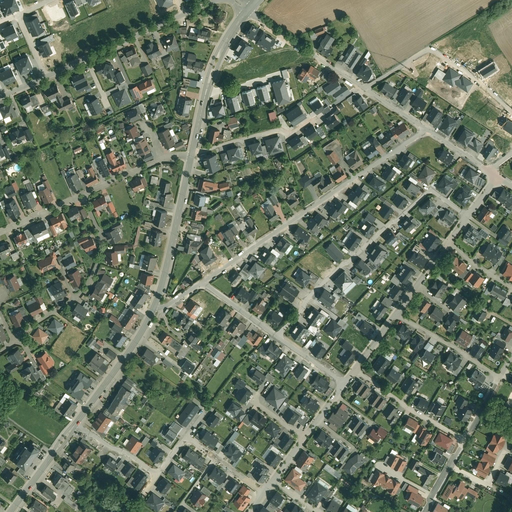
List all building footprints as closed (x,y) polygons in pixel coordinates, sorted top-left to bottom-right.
[(13,0),(8,0),(7,1),(12,11),(15,10),(18,9),(13,0)] [(79,12),(73,0),(64,4),(71,19),(76,17),(74,14),(79,12)] [(157,0),(161,8),(173,3),(171,0),(157,0)] [(7,1),(2,3),(7,13),(9,12),(10,13),(12,11),(7,1)] [(27,21),(30,28),(42,23),(39,16),(27,21)] [(30,28),(33,35),(45,30),(42,23),(30,28)] [(8,26),(7,26),(12,37),(17,35),(13,24),(9,26),(8,26)] [(252,39),(259,28),(253,24),(245,35),(252,39)] [(12,37),(7,26),(6,27),(2,29),(6,40),(12,37)] [(211,31),(199,28),(198,33),(198,36),(209,39),(211,31)] [(256,42),(269,51),(276,40),(264,32),(256,42)] [(324,39),(322,37),(320,41),(322,43),(317,49),(328,55),(333,48),(329,46),(332,41),(330,40),(332,37),(327,33),(324,39)] [(41,39),(43,44),(48,42),(51,40),(49,35),(41,39)] [(174,36),(163,41),(167,50),(178,45),(174,36)] [(244,59),(252,46),(241,39),(233,51),(244,59)] [(43,57),(53,52),(48,42),(43,44),(38,46),(43,57)] [(152,42),(148,44),(149,47),(146,48),(150,57),(156,55),(156,56),(162,53),(157,43),(153,45),(152,42)] [(135,47),(126,51),(129,59),(130,59),(131,61),(133,59),(135,64),(140,61),(137,55),(138,55),(135,47)] [(350,47),(342,59),(347,63),(348,61),(350,62),(348,65),(353,68),(361,55),(357,51),(355,53),(354,52),(355,50),(350,47)] [(196,55),(189,53),(187,61),(188,61),(187,67),(189,67),(190,66),(193,66),(193,68),(196,69),(195,72),(198,72),(199,70),(202,70),(204,62),(195,60),(196,55)] [(28,56),(25,57),(21,58),(27,70),(33,67),(28,56)] [(21,58),(18,60),(19,60),(15,62),(20,73),(27,70),(21,58)] [(481,68),(486,77),(499,69),(493,60),(481,68)] [(112,64),(104,61),(96,65),(100,73),(103,71),(107,73),(109,77),(114,75),(116,73),(112,64)] [(149,64),(142,67),(145,75),(152,71),(149,64)] [(369,67),(364,64),(357,74),(364,79),(367,79),(371,73),(371,70),(369,68),(369,67)] [(308,70),(303,67),(298,76),(305,81),(310,74),(315,78),(317,74),(319,75),(321,72),(311,65),(308,70)] [(461,73),(449,66),(445,72),(442,78),(453,84),(455,82),(456,83),(460,77),(459,77),(461,73)] [(15,78),(11,68),(5,70),(10,81),(11,80),(15,78)] [(442,78),(445,72),(438,68),(434,74),(441,78),(442,78)] [(8,82),(10,81),(5,70),(0,72),(0,74),(4,83),(8,81),(8,82)] [(320,77),(326,81),(331,74),(324,70),(320,77)] [(83,71),(72,76),(76,84),(87,79),(83,71)] [(121,71),(116,73),(114,75),(117,82),(125,79),(121,71)] [(460,77),(456,83),(468,91),(474,81),(462,74),(460,77)] [(192,79),(183,77),(184,84),(190,85),(192,79)] [(87,79),(76,84),(80,92),(90,87),(87,79)] [(288,82),(286,83),(284,79),(273,82),(279,103),(291,100),(290,96),(292,95),(288,82)] [(147,81),(143,82),(144,83),(140,85),(143,92),(154,87),(151,80),(147,81)] [(337,80),(325,88),(329,94),(331,92),(332,94),(336,91),(340,88),(339,87),(341,86),(337,80)] [(118,85),(120,91),(125,89),(129,87),(126,82),(118,85)] [(388,84),(386,83),(381,90),(390,96),(395,89),(393,87),(388,84)] [(57,84),(46,89),(50,98),(57,95),(60,102),(64,100),(60,93),(61,93),(57,84)] [(257,87),(260,100),(270,97),(266,85),(257,87)] [(344,85),(340,88),(336,91),(337,93),(335,94),(339,100),(350,92),(346,86),(345,87),(344,85)] [(137,86),(130,89),(133,97),(136,96),(137,98),(142,96),(137,86)] [(408,90),(404,88),(397,98),(405,103),(412,93),(409,91),(408,90)] [(120,91),(113,94),(118,104),(122,101),(124,104),(130,101),(125,89),(120,91)] [(242,92),(246,105),(255,102),(252,89),(242,92)] [(29,95),(20,99),(24,107),(31,104),(32,106),(40,103),(36,94),(30,96),(29,95)] [(231,111),(240,108),(237,95),(231,97),(231,95),(227,96),(231,111)] [(361,96),(354,101),(360,110),(363,108),(367,105),(361,96)] [(419,108),(421,110),(426,102),(417,96),(412,104),(415,106),(415,108),(417,109),(418,108),(419,108)] [(185,98),(181,97),(177,112),(181,113),(183,113),(188,114),(190,105),(191,105),(192,99),(185,98)] [(60,102),(59,103),(61,109),(73,104),(70,98),(60,102)] [(95,99),(87,102),(90,108),(100,103),(98,99),(95,100),(95,99)] [(319,100),(311,105),(317,113),(321,110),(324,108),(319,100)] [(100,103),(90,108),(92,114),(100,111),(100,109),(103,108),(100,103)] [(10,104),(0,108),(0,111),(3,118),(9,115),(10,115),(11,118),(16,116),(13,110),(10,104)] [(48,104),(42,107),(44,113),(50,110),(48,104)] [(139,104),(133,107),(135,109),(136,109),(139,114),(142,112),(139,104)] [(161,104),(149,109),(153,117),(155,118),(156,117),(156,116),(162,114),(160,111),(163,110),(163,108),(161,104)] [(215,106),(213,107),(214,110),(216,116),(225,113),(223,104),(215,106)] [(301,104),(286,114),(290,119),(303,111),(305,110),(301,104)] [(331,109),(328,105),(324,108),(321,110),(323,114),(329,110),(331,109)] [(331,109),(329,110),(332,114),(334,113),(334,114),(340,110),(336,105),(331,109)] [(368,109),(371,114),(377,110),(374,105),(368,109)] [(442,112),(434,107),(434,108),(427,118),(435,123),(442,112)] [(135,109),(128,113),(128,114),(127,114),(127,116),(128,119),(130,120),(131,119),(131,121),(140,117),(139,114),(136,109),(135,109)] [(303,111),(290,119),(294,125),(307,116),(303,111)] [(334,114),(334,113),(332,114),(325,119),(331,127),(339,121),(334,114)] [(440,128),(448,134),(456,122),(448,116),(440,128)] [(236,117),(228,119),(230,128),(238,125),(236,117)] [(396,128),(395,129),(400,135),(401,137),(410,131),(404,123),(396,128)] [(319,133),(313,125),(303,132),(309,140),(319,133)] [(135,126),(126,130),(130,137),(131,136),(138,133),(135,126)] [(396,128),(395,127),(391,130),(396,137),(400,135),(395,129),(396,128)] [(466,146),(468,144),(478,151),(483,143),(475,139),(473,142),(470,140),(475,134),(465,127),(456,139),(466,146)] [(17,129),(13,131),(13,132),(10,134),(13,141),(16,139),(17,142),(21,140),(21,139),(25,137),(23,131),(22,128),(18,130),(17,129)] [(28,128),(23,131),(25,137),(26,139),(32,137),(28,128)] [(168,128),(159,132),(161,138),(162,140),(171,136),(168,128)] [(219,130),(211,128),(209,140),(214,141),(214,139),(217,140),(217,139),(222,140),(223,139),(223,135),(218,134),(219,130)] [(231,130),(224,129),(223,135),(223,139),(230,138),(231,130)] [(396,137),(391,130),(387,132),(388,133),(393,140),(396,137)] [(388,133),(380,139),(385,146),(393,141),(393,140),(388,133)] [(295,150),(304,143),(298,135),(289,141),(295,150)] [(171,136),(162,140),(163,142),(166,147),(175,143),(171,136)] [(281,147),(278,136),(266,139),(270,153),(275,151),(274,149),(281,147)] [(374,136),(369,140),(372,144),(373,143),(376,146),(379,144),(374,136)] [(140,140),(135,142),(136,143),(135,144),(136,146),(137,147),(138,148),(147,144),(146,140),(145,139),(144,137),(140,140)] [(335,139),(324,147),(329,153),(333,150),(332,149),(339,144),(335,139)] [(484,146),(487,148),(490,144),(492,145),(493,142),(489,139),(484,146)] [(263,152),(260,141),(249,144),(252,155),(263,152)] [(372,144),(365,149),(370,157),(379,151),(376,146),(373,143),(372,144)] [(147,144),(138,148),(138,149),(138,150),(139,152),(140,153),(141,154),(145,152),(150,150),(149,148),(150,148),(149,148),(149,147),(147,144)] [(492,145),(490,144),(487,148),(482,155),(489,160),(491,157),(497,156),(497,148),(496,148),(492,145)] [(242,158),(239,146),(227,149),(230,161),(242,158)] [(339,159),(333,150),(329,153),(327,154),(333,163),(336,167),(338,166),(335,162),(339,159)] [(453,156),(444,150),(439,157),(448,163),(453,156)] [(123,157),(116,160),(112,151),(108,153),(112,162),(111,162),(115,170),(126,165),(123,157)] [(355,151),(351,154),(353,157),(348,160),(353,168),(363,162),(355,151)] [(215,154),(204,157),(205,164),(217,161),(216,157),(216,158),(215,154)] [(412,159),(405,154),(403,157),(402,157),(401,159),(401,160),(399,163),(407,168),(412,159)] [(289,184),(279,161),(280,160),(279,157),(274,159),(286,185),(289,184)] [(109,173),(103,158),(97,161),(103,176),(109,173)] [(295,180),(286,160),(281,162),(290,183),(295,180)] [(217,161),(205,164),(207,171),(218,168),(218,165),(217,161)] [(282,179),(274,162),(272,163),(279,180),(282,179)] [(340,165),(338,166),(336,167),(333,163),(337,169),(332,172),(333,174),(338,181),(347,175),(340,165)] [(417,178),(428,185),(436,172),(426,165),(417,178)] [(396,171),(388,166),(386,169),(386,170),(385,171),(383,174),(390,179),(396,171)] [(91,175),(85,178),(88,185),(99,180),(95,174),(91,167),(88,168),(91,175)] [(464,176),(473,182),(479,173),(470,167),(464,176)] [(71,175),(67,176),(73,189),(82,185),(74,168),(69,170),(71,175)] [(415,180),(417,176),(409,172),(408,175),(409,176),(408,179),(415,183),(417,181),(415,180)] [(322,175),(312,182),(315,186),(319,183),(321,186),(319,187),(322,192),(324,190),(324,191),(334,184),(329,176),(325,179),(322,175)] [(436,187),(446,194),(454,183),(444,175),(436,187)] [(385,183),(374,176),(369,183),(380,190),(385,183)] [(140,177),(131,181),(135,190),(144,186),(141,178),(140,177)] [(204,180),(200,179),(198,188),(206,189),(206,186),(216,188),(217,183),(207,181),(208,178),(204,177),(204,180)] [(302,186),(298,188),(300,191),(307,186),(304,180),(300,183),(302,186)] [(170,182),(163,181),(161,190),(163,191),(160,203),(168,205),(171,193),(168,192),(170,182)] [(406,189),(415,195),(420,187),(411,181),(406,189)] [(12,184),(7,186),(9,189),(6,191),(9,196),(16,193),(12,184)] [(46,186),(39,190),(40,191),(38,192),(40,196),(42,196),(44,202),(53,199),(48,188),(47,186),(46,186)] [(352,190),(348,196),(357,202),(361,197),(363,198),(367,192),(359,186),(354,191),(352,190)] [(293,187),(286,192),(291,198),(288,200),(292,206),(300,202),(296,196),(297,196),(295,192),(296,191),(293,187)] [(500,194),(497,199),(503,203),(510,192),(504,188),(502,190),(500,194)] [(456,199),(464,205),(471,195),(463,189),(461,192),(460,192),(457,195),(458,196),(456,199)] [(30,190),(23,194),(25,198),(23,199),(27,207),(35,204),(32,199),(33,198),(33,197),(30,190)] [(496,191),(495,190),(491,196),(497,200),(497,199),(500,194),(498,193),(496,191)] [(511,193),(510,192),(503,203),(508,206),(509,207),(511,201),(511,193)] [(205,195),(197,194),(195,202),(203,204),(204,202),(206,196),(205,196),(205,195)] [(278,201),(273,194),(268,197),(273,204),(278,201)] [(408,201),(399,194),(394,201),(402,208),(408,201)] [(104,196),(94,201),(98,209),(107,205),(108,204),(108,203),(104,196)] [(14,199),(10,200),(11,201),(7,203),(5,198),(0,200),(3,207),(6,206),(11,217),(20,213),(16,206),(17,206),(15,202),(14,199)] [(436,205),(430,198),(420,206),(427,213),(436,205)] [(332,203),(327,210),(336,216),(340,210),(343,212),(347,206),(338,199),(334,205),(332,203)] [(112,201),(108,203),(108,204),(107,205),(110,212),(116,209),(112,201)] [(270,203),(263,208),(268,214),(267,214),(272,220),(279,215),(270,203)] [(241,217),(246,214),(239,204),(235,207),(241,217)] [(385,204),(379,212),(387,218),(393,210),(385,204)] [(71,209),(71,208),(67,210),(71,218),(76,216),(81,214),(79,210),(77,206),(71,209)] [(446,210),(441,206),(436,212),(440,216),(441,217),(446,210)] [(481,210),(476,216),(485,222),(487,219),(488,220),(491,215),(490,215),(492,212),(492,211),(488,209),(484,206),(481,210)] [(498,211),(491,206),(489,207),(488,209),(492,211),(492,212),(495,215),(498,211)] [(84,208),(79,210),(81,214),(82,217),(87,215),(84,208)] [(166,211),(157,209),(154,223),(164,225),(166,211)] [(201,210),(193,209),(191,217),(200,219),(201,216),(206,217),(207,212),(206,212),(201,210)] [(450,212),(447,210),(446,210),(441,217),(440,216),(441,217),(440,219),(449,226),(453,221),(452,220),(456,216),(453,214),(453,213),(452,214),(450,212),(451,211),(450,211),(450,212)] [(66,225),(61,213),(50,218),(53,224),(54,226),(55,226),(59,224),(61,227),(66,225)] [(312,217),(308,224),(316,230),(321,224),(323,226),(327,219),(318,213),(314,219),(312,217)] [(408,232),(416,225),(409,217),(401,224),(408,232)] [(253,224),(249,218),(245,220),(249,226),(247,228),(251,234),(258,230),(254,223),(253,224)] [(375,226),(368,220),(365,223),(364,223),(362,226),(363,227),(361,230),(369,236),(371,232),(372,233),(374,230),(373,229),(375,226)] [(46,227),(43,221),(37,224),(42,234),(47,231),(48,231),(46,227)] [(120,221),(111,224),(114,229),(116,228),(122,225),(120,221)] [(196,222),(193,222),(190,234),(200,236),(203,224),(196,223),(196,222)] [(42,234),(37,224),(31,226),(34,232),(36,237),(42,234)] [(54,226),(53,224),(49,225),(53,234),(57,232),(55,226),(54,226)] [(503,224),(497,234),(500,236),(504,239),(505,238),(506,239),(509,241),(511,235),(509,234),(511,231),(503,224)] [(234,225),(223,232),(228,238),(225,240),(230,248),(238,243),(232,235),(238,231),(234,225)] [(479,231),(471,225),(467,230),(463,235),(463,236),(474,244),(481,235),(482,233),(479,231)] [(310,235),(299,226),(293,234),(305,242),(310,235)] [(114,229),(106,232),(108,235),(107,236),(109,239),(111,242),(121,238),(116,228),(114,229)] [(489,233),(482,228),(480,229),(479,231),(482,233),(481,235),(485,238),(489,233)] [(163,231),(153,229),(151,242),(160,244),(163,231)] [(391,244),(398,237),(391,230),(384,237),(391,244)] [(24,232),(21,233),(20,232),(16,234),(17,235),(14,237),(13,237),(17,245),(18,245),(20,244),(23,245),(26,244),(25,242),(28,240),(29,240),(27,238),(26,236),(25,232),(24,232)] [(362,238),(353,232),(344,243),(353,250),(362,238)] [(441,239),(431,232),(427,238),(437,245),(441,239)] [(190,234),(188,233),(187,238),(184,250),(191,252),(192,248),(198,249),(202,242),(200,241),(201,236),(200,236),(190,234)] [(290,243),(282,237),(280,240),(278,242),(279,243),(277,246),(284,251),(290,243)] [(89,239),(83,242),(87,250),(96,246),(92,238),(89,239)] [(437,245),(427,238),(423,244),(433,251),(437,245)] [(6,242),(0,244),(0,255),(1,258),(6,256),(5,252),(10,250),(9,247),(11,246),(9,243),(7,244),(6,242)] [(344,255),(332,242),(329,245),(332,247),(327,251),(337,262),(344,255)] [(496,247),(489,243),(488,244),(486,247),(482,252),(481,255),(485,257),(484,257),(488,259),(496,247)] [(124,244),(115,245),(115,251),(117,251),(117,253),(125,252),(124,244)] [(373,249),(383,256),(387,251),(377,244),(373,249)] [(209,245),(201,251),(205,257),(202,258),(207,265),(212,261),(214,260),(215,259),(217,257),(213,251),(209,245)] [(496,247),(488,259),(489,259),(491,260),(490,261),(491,261),(495,264),(496,262),(498,258),(501,254),(502,252),(496,247)] [(275,255),(266,248),(260,257),(269,263),(275,255)] [(369,255),(378,262),(383,256),(373,249),(369,255)] [(17,251),(11,254),(13,260),(20,257),(17,251)] [(115,251),(107,252),(108,262),(118,261),(117,253),(117,251),(115,251)] [(421,267),(427,259),(415,251),(409,259),(421,267)] [(157,257),(145,254),(142,266),(153,268),(155,262),(156,262),(157,257)] [(50,255),(38,261),(42,270),(55,264),(52,259),(50,255)] [(64,259),(63,259),(65,264),(67,267),(76,263),(73,255),(64,259)] [(462,260),(459,258),(456,256),(449,265),(460,273),(461,274),(465,268),(467,265),(464,262),(462,260)] [(365,274),(371,268),(361,258),(355,264),(365,274)] [(249,270),(258,277),(265,267),(256,260),(249,270)] [(504,271),(502,274),(507,277),(509,278),(511,271),(511,264),(510,263),(508,263),(507,265),(504,271)] [(415,271),(406,264),(402,269),(412,276),(415,271)] [(465,268),(461,274),(460,273),(459,274),(463,278),(463,277),(468,271),(467,270),(465,268)] [(78,269),(69,273),(71,277),(70,278),(71,281),(72,280),(74,285),(80,282),(82,279),(78,269)] [(250,275),(242,269),(240,271),(248,278),(250,275)] [(310,275),(302,269),(295,279),(305,286),(310,278),(312,276),(310,275)] [(402,269),(397,275),(407,283),(412,276),(402,269)] [(471,271),(469,269),(468,271),(463,277),(468,281),(469,280),(468,279),(474,273),(473,272),(471,271)] [(353,279),(345,270),(338,276),(339,277),(334,282),(338,286),(337,288),(341,292),(343,290),(354,280),(353,279)] [(480,274),(475,270),(473,272),(474,273),(468,279),(469,280),(478,287),(480,284),(485,278),(480,274)] [(236,271),(229,278),(235,283),(238,280),(237,280),(242,275),(236,271)] [(319,277),(312,272),(312,271),(310,275),(312,276),(310,278),(315,282),(319,277)] [(145,273),(143,272),(141,280),(143,281),(142,281),(145,282),(151,283),(153,275),(152,274),(145,273)] [(113,279),(104,274),(100,281),(99,280),(97,283),(106,289),(108,286),(113,279)] [(7,278),(5,279),(7,282),(7,283),(8,286),(9,286),(10,290),(19,286),(14,275),(7,278)] [(361,278),(356,275),(353,279),(354,280),(356,283),(361,278)] [(443,282),(438,278),(436,281),(434,284),(443,291),(447,285),(443,282)] [(60,281),(51,285),(53,290),(52,291),(53,293),(54,293),(56,298),(62,295),(67,293),(65,289),(63,289),(61,286),(62,285),(60,281)] [(288,299),(292,301),(300,290),(296,287),(295,288),(291,285),(291,284),(287,281),(279,292),(283,295),(288,298),(288,299)] [(106,289),(97,283),(95,287),(96,287),(92,294),(100,299),(105,292),(104,292),(106,289)] [(143,286),(139,283),(137,286),(140,288),(144,291),(146,288),(143,286)] [(501,287),(494,283),(493,285),(490,291),(496,295),(501,287)] [(404,290),(396,284),(389,294),(397,299),(399,296),(400,296),(401,293),(404,290)] [(443,291),(434,284),(432,286),(432,287),(430,290),(435,293),(439,296),(443,291)] [(235,296),(244,303),(251,294),(242,287),(235,296)] [(508,290),(501,287),(496,295),(503,299),(506,293),(508,290)] [(144,291),(140,288),(136,295),(144,301),(145,299),(145,298),(148,294),(144,291)] [(343,290),(341,292),(337,288),(333,291),(340,296),(345,292),(343,290)] [(324,289),(318,299),(324,303),(329,306),(330,305),(336,297),(324,289)] [(467,300),(458,293),(455,296),(453,298),(462,305),(467,300)] [(40,294),(34,297),(36,302),(38,301),(39,303),(43,301),(40,294)] [(62,295),(56,298),(54,299),(56,303),(64,300),(62,295)] [(144,301),(136,295),(131,301),(138,306),(139,307),(142,303),(143,302),(144,301)] [(208,297),(203,304),(209,309),(209,308),(213,312),(216,308),(212,304),(214,302),(208,297)] [(265,306),(261,304),(264,299),(261,297),(259,300),(258,301),(253,308),(260,313),(265,306)] [(423,298),(417,306),(424,311),(427,307),(430,303),(423,298)] [(462,305),(453,298),(451,301),(449,304),(452,306),(456,310),(458,311),(462,305)] [(200,305),(191,299),(186,307),(190,310),(194,313),(200,305)] [(36,302),(28,305),(32,314),(42,309),(39,303),(38,301),(36,302)] [(372,313),(380,319),(389,307),(381,301),(372,313)] [(88,310),(78,303),(72,311),(82,318),(88,310)] [(23,305),(17,309),(18,311),(19,311),(21,316),(27,313),(23,305)] [(323,314),(315,307),(312,312),(311,311),(310,312),(310,313),(319,320),(323,314)] [(427,307),(424,311),(421,314),(424,317),(430,309),(427,307)] [(443,313),(435,307),(430,314),(438,320),(441,316),(443,313)] [(484,311),(478,307),(474,315),(482,320),(486,312),(484,311)] [(132,310),(130,309),(125,315),(134,321),(135,319),(138,314),(132,310)] [(231,314),(223,309),(219,315),(216,318),(219,320),(219,321),(221,322),(224,324),(231,314)] [(194,313),(190,310),(187,313),(189,314),(194,318),(197,314),(194,313)] [(18,311),(10,315),(15,325),(22,322),(20,318),(22,317),(21,316),(19,311),(18,311)] [(282,317),(274,311),(268,319),(276,325),(282,317)] [(187,317),(181,312),(176,320),(182,324),(181,326),(184,329),(186,327),(187,328),(193,321),(187,317)] [(310,313),(308,314),(309,315),(306,319),(315,325),(319,320),(310,313)] [(121,321),(113,315),(112,317),(111,316),(109,318),(115,322),(121,325),(122,323),(121,322),(121,321)] [(121,321),(121,322),(122,323),(129,327),(132,323),(133,323),(134,321),(125,315),(121,321)] [(450,315),(443,324),(451,329),(457,321),(457,320),(452,317),(450,315)] [(349,323),(341,317),(338,321),(343,325),(342,326),(345,328),(349,323)] [(237,318),(229,329),(235,333),(238,330),(241,332),(246,325),(243,323),(237,318)] [(333,318),(324,330),(334,337),(342,326),(343,325),(338,321),(333,318)] [(364,318),(358,327),(371,336),(377,328),(364,318)] [(63,325),(54,319),(48,327),(57,333),(63,325)] [(121,325),(115,322),(112,328),(117,332),(119,330),(120,331),(123,327),(121,325)] [(308,329),(299,322),(296,326),(294,328),(304,334),(308,329)] [(402,325),(397,333),(400,335),(401,337),(404,339),(408,334),(411,330),(402,325)] [(44,332),(38,328),(33,335),(42,342),(47,335),(47,334),(44,332)] [(304,334),(294,328),(293,329),(294,330),(291,334),(300,340),(303,335),(304,334)] [(511,333),(511,331),(506,328),(502,336),(501,336),(504,338),(508,340),(511,333)] [(120,331),(119,330),(117,332),(112,339),(121,345),(127,336),(120,331)] [(183,345),(164,331),(159,338),(168,345),(169,343),(179,350),(183,345)] [(262,337),(256,332),(254,335),(249,331),(246,335),(251,339),(257,343),(262,337)] [(472,337),(462,331),(461,331),(459,334),(460,334),(457,339),(466,345),(472,337)] [(192,333),(189,337),(186,339),(190,342),(193,344),(199,337),(192,332),(192,333)] [(408,334),(404,339),(402,341),(406,344),(411,337),(408,334)] [(418,334),(415,338),(414,337),(412,341),(413,341),(410,345),(417,350),(419,346),(420,347),(423,344),(422,343),(425,339),(418,334)] [(239,336),(233,343),(236,345),(238,343),(241,337),(239,336)] [(475,337),(470,345),(473,347),(476,343),(477,343),(479,340),(475,337)] [(315,338),(309,345),(313,348),(317,343),(319,341),(315,338)] [(349,347),(350,348),(353,344),(346,339),(341,345),(347,349),(349,347)] [(506,343),(498,339),(495,343),(503,348),(506,343)] [(434,345),(428,341),(424,347),(426,349),(430,351),(434,345)] [(274,344),(271,342),(266,350),(265,351),(266,351),(275,358),(281,349),(278,347),(279,346),(275,344),(274,344)] [(215,348),(211,353),(221,360),(225,353),(221,350),(225,345),(223,343),(221,346),(218,344),(215,348)] [(317,343),(313,348),(311,351),(314,353),(315,353),(316,355),(317,355),(320,357),(326,349),(324,347),(324,346),(324,345),(322,343),(321,344),(320,345),(317,343)] [(477,343),(476,343),(473,347),(470,352),(478,357),(481,353),(482,352),(483,350),(483,349),(484,348),(477,343)] [(495,343),(489,353),(498,358),(500,355),(501,355),(502,352),(503,348),(495,343)] [(347,349),(340,359),(348,365),(357,354),(350,348),(349,347),(347,349)] [(147,348),(142,356),(152,364),(155,360),(153,359),(156,355),(147,348)] [(17,349),(10,354),(15,363),(23,358),(17,349)] [(117,354),(109,349),(105,354),(113,359),(117,354)] [(395,354),(387,349),(385,352),(392,357),(395,354)] [(426,349),(420,357),(429,363),(435,355),(430,351),(426,349)] [(185,354),(180,351),(177,355),(182,359),(185,354)] [(416,351),(410,359),(414,361),(419,354),(416,351)] [(97,352),(88,363),(102,374),(108,366),(102,361),(105,358),(97,352)] [(45,353),(38,357),(42,364),(44,367),(46,367),(53,362),(49,357),(48,357),(45,353)] [(450,353),(444,362),(447,364),(446,365),(450,368),(452,367),(454,368),(455,369),(458,364),(461,359),(457,357),(458,357),(454,355),(450,353)] [(390,360),(382,354),(377,360),(385,366),(390,360)] [(286,355),(285,355),(282,358),(278,364),(283,368),(280,372),(284,375),(289,367),(294,361),(293,361),(290,359),(288,358),(288,357),(286,355)] [(171,367),(173,364),(165,357),(163,361),(171,367)] [(195,365),(187,359),(182,366),(190,372),(195,365)] [(385,366),(377,360),(373,366),(381,372),(385,366)] [(14,363),(7,368),(10,372),(17,368),(14,363)] [(303,366),(300,363),(294,372),(302,378),(303,376),(306,373),(308,369),(303,366),(304,365),(304,364),(303,366)] [(32,364),(25,368),(20,371),(25,378),(29,375),(32,379),(39,375),(37,371),(34,367),(32,364)] [(46,367),(44,367),(42,364),(38,366),(40,368),(43,373),(48,370),(46,367)] [(458,364),(455,369),(454,368),(452,372),(456,375),(462,367),(458,364)] [(43,373),(40,368),(37,371),(39,375),(42,380),(46,378),(43,373)] [(392,368),(386,376),(394,382),(396,380),(399,376),(400,374),(392,368)] [(260,371),(256,369),(251,377),(260,384),(265,378),(266,376),(266,375),(260,371)] [(475,370),(470,378),(480,385),(483,380),(485,376),(482,374),(482,373),(480,372),(479,372),(475,370)] [(87,387),(92,380),(80,372),(77,376),(76,376),(70,384),(71,385),(68,389),(79,398),(84,391),(82,389),(81,388),(83,385),(85,385),(87,387)] [(275,377),(268,372),(266,375),(266,376),(265,378),(271,382),(275,377)] [(318,374),(311,383),(317,387),(323,378),(318,374)] [(408,375),(400,387),(409,394),(418,381),(408,375)] [(134,381),(128,377),(125,380),(132,385),(131,384),(134,381)] [(246,383),(239,378),(235,385),(240,389),(242,385),(244,386),(246,383)] [(323,378),(317,387),(322,391),(329,382),(323,378)] [(353,387),(353,388),(358,392),(365,383),(359,379),(357,381),(353,387)] [(125,380),(122,384),(123,384),(132,391),(132,390),(130,389),(132,385),(125,380)] [(483,380),(480,385),(478,388),(479,389),(484,392),(489,384),(483,380)] [(370,387),(365,383),(358,392),(364,396),(364,395),(369,390),(370,387)] [(123,384),(119,390),(128,396),(131,398),(128,396),(132,391),(123,384)] [(244,386),(242,385),(240,389),(239,390),(239,393),(237,396),(244,401),(247,398),(248,397),(250,395),(249,395),(251,392),(247,389),(244,386)] [(274,386),(265,398),(269,401),(268,402),(270,404),(281,390),(274,386)] [(37,396),(42,389),(39,387),(34,394),(37,396)] [(314,393),(308,389),(304,395),(307,397),(307,396),(310,398),(314,393)] [(128,396),(119,390),(115,396),(125,402),(127,404),(124,402),(128,396)] [(281,390),(270,404),(273,406),(274,405),(275,405),(278,408),(287,395),(281,390)] [(381,395),(375,391),(373,393),(369,399),(375,404),(381,395)] [(381,395),(375,404),(380,408),(381,407),(385,402),(386,399),(381,395)] [(415,395),(412,401),(417,404),(421,398),(415,395)] [(125,402),(115,396),(112,402),(121,408),(124,410),(121,408),(125,402)] [(310,398),(307,396),(307,397),(302,404),(313,412),(319,405),(310,398)] [(460,396),(456,403),(462,406),(463,405),(465,406),(468,400),(460,396)] [(74,411),(78,405),(67,397),(63,402),(74,411)] [(428,401),(421,397),(421,398),(417,404),(416,406),(424,410),(428,401)] [(242,407),(233,400),(227,408),(236,415),(240,409),(242,407)] [(445,405),(437,400),(435,403),(432,410),(440,414),(445,405)] [(191,401),(185,410),(189,413),(190,411),(191,411),(194,414),(199,407),(191,401)] [(74,411),(63,402),(59,408),(70,416),(74,411)] [(121,408),(112,402),(108,408),(117,414),(118,414),(117,414),(121,408)] [(391,404),(384,413),(390,417),(390,418),(393,414),(397,408),(391,404)] [(462,406),(460,409),(459,410),(457,412),(457,414),(466,419),(472,410),(465,406),(463,405),(462,406)] [(294,411),(289,407),(288,409),(284,414),(283,416),(293,423),(296,418),(301,421),(303,418),(301,417),(303,414),(296,409),(294,411)] [(348,414),(339,407),(335,413),(335,414),(342,419),(343,420),(348,414)] [(246,413),(240,409),(236,415),(235,416),(241,420),(246,413)] [(185,410),(178,419),(186,425),(191,419),(187,416),(187,415),(189,413),(185,410)] [(108,416),(102,412),(97,418),(107,424),(111,419),(111,418),(108,416)] [(219,418),(213,412),(206,421),(213,426),(219,418)] [(259,414),(256,412),(253,417),(250,420),(251,420),(260,427),(266,419),(263,417),(263,416),(260,414),(259,414)] [(342,419),(335,414),(335,413),(333,412),(328,419),(338,426),(340,424),(340,422),(342,419)] [(115,416),(111,413),(108,416),(111,418),(111,419),(115,422),(118,418),(115,416)] [(248,413),(242,420),(248,425),(251,420),(250,420),(253,417),(248,413)] [(393,414),(390,418),(390,417),(388,420),(392,424),(397,417),(393,414)] [(301,421),(300,423),(303,425),(309,418),(305,415),(303,418),(301,421)] [(350,426),(355,430),(362,420),(357,416),(350,426)] [(418,421),(409,416),(404,425),(413,430),(417,423),(418,421)] [(449,426),(453,420),(446,416),(443,422),(449,426)] [(107,424),(97,418),(93,424),(99,429),(102,431),(102,430),(107,424)] [(362,420),(355,430),(361,434),(364,429),(368,424),(362,420)] [(170,444),(183,427),(176,422),(172,427),(170,425),(163,435),(170,440),(168,443),(170,444)] [(272,422),(266,430),(274,436),(277,433),(280,428),(272,422)] [(425,428),(420,425),(416,432),(419,434),(422,428),(424,430),(425,428)] [(387,431),(380,426),(376,431),(381,434),(379,436),(382,438),(387,431)] [(376,431),(373,428),(368,435),(376,441),(379,436),(381,434),(376,431)] [(424,430),(422,428),(419,434),(417,438),(426,443),(431,433),(424,430)] [(102,431),(99,429),(97,432),(104,437),(107,434),(102,430),(102,431)] [(213,434),(207,430),(200,439),(204,441),(207,443),(213,434)] [(329,436),(322,431),(316,439),(319,441),(318,442),(323,445),(323,444),(327,446),(333,438),(329,436)] [(499,433),(498,432),(496,435),(494,436),(493,436),(492,439),(502,444),(504,441),(503,441),(503,439),(505,436),(504,435),(499,433)] [(453,440),(440,433),(436,440),(442,443),(441,445),(448,448),(451,443),(453,440)] [(219,439),(213,434),(207,443),(210,445),(209,445),(212,448),(219,439)] [(293,439),(286,434),(279,444),(286,449),(293,439)] [(142,442),(133,436),(127,445),(135,451),(142,442)] [(154,437),(149,442),(152,446),(157,441),(154,437)] [(502,444),(492,439),(490,442),(491,442),(491,444),(490,447),(489,447),(491,448),(495,450),(496,451),(498,447),(500,447),(501,447),(502,444)] [(81,442),(78,447),(77,447),(75,450),(76,450),(72,455),(75,458),(81,462),(91,449),(85,444),(82,441),(81,442)] [(239,448),(235,445),(236,443),(235,442),(233,441),(232,442),(233,442),(231,444),(224,453),(229,456),(229,455),(231,457),(231,458),(236,461),(242,452),(238,449),(239,448)] [(335,446),(331,451),(336,455),(344,446),(338,442),(335,446)] [(451,443),(448,448),(446,451),(450,453),(455,445),(451,443)] [(18,458),(15,462),(25,469),(40,449),(33,444),(30,449),(24,445),(16,456),(18,458)] [(277,448),(276,447),(273,445),(270,449),(272,450),(276,453),(277,454),(280,450),(277,448)] [(155,448),(154,448),(150,453),(151,454),(149,456),(158,462),(160,458),(161,459),(163,456),(162,456),(165,452),(156,446),(155,448)] [(344,446),(336,455),(342,459),(346,454),(349,450),(344,446)] [(189,448),(183,457),(191,463),(198,454),(189,448)] [(276,453),(272,450),(266,459),(274,465),(281,457),(277,454),(276,453)] [(313,457),(304,451),(300,456),(309,463),(313,457)] [(369,457),(362,451),(359,455),(364,459),(366,461),(369,457)] [(442,454),(436,451),(436,452),(432,459),(442,464),(446,457),(442,454)] [(395,455),(392,453),(387,462),(391,464),(392,466),(394,467),(400,455),(397,453),(396,455),(395,455)] [(487,454),(484,453),(481,459),(484,460),(483,462),(488,465),(489,463),(491,464),(495,458),(490,456),(487,454)] [(198,454),(191,463),(199,469),(205,459),(198,454)] [(347,463),(343,468),(349,472),(351,468),(352,469),(360,464),(364,459),(359,455),(358,454),(350,459),(347,463)] [(404,457),(400,455),(394,467),(396,468),(398,468),(401,470),(406,461),(403,459),(403,458),(404,457)] [(309,463),(300,456),(297,462),(304,467),(306,468),(309,463)] [(110,457),(104,464),(112,470),(118,463),(115,461),(116,460),(113,458),(113,459),(110,457)] [(426,470),(418,465),(420,462),(415,459),(410,467),(414,469),(416,466),(419,468),(417,470),(424,473),(426,470)] [(71,463),(67,460),(62,466),(69,471),(74,465),(71,463)] [(269,469),(259,462),(255,467),(267,476),(267,475),(265,474),(268,470),(269,469)] [(488,465),(483,462),(482,464),(479,462),(476,468),(479,470),(482,471),(486,474),(490,468),(487,467),(488,465)] [(128,463),(122,471),(128,476),(135,467),(131,464),(130,465),(128,463)] [(190,477),(174,465),(169,472),(176,478),(179,480),(182,477),(181,477),(183,475),(187,478),(189,476),(190,477)] [(216,466),(209,476),(214,480),(221,470),(216,466)] [(267,476),(255,467),(258,469),(254,475),(262,482),(267,476)] [(298,473),(293,469),(286,480),(300,490),(305,483),(296,476),(298,473)] [(434,474),(426,469),(426,470),(424,473),(420,478),(428,483),(434,474)] [(12,472),(9,470),(4,478),(11,483),(17,476),(16,475),(12,472)] [(221,470),(214,480),(220,484),(227,474),(221,470)] [(377,470),(371,481),(378,484),(379,483),(383,475),(384,474),(377,470)] [(147,476),(146,475),(141,471),(132,483),(139,488),(146,479),(144,478),(144,477),(145,478),(146,477),(147,476)] [(65,477),(58,472),(56,475),(55,475),(56,475),(52,480),(51,481),(59,486),(65,478),(65,477)] [(505,474),(500,472),(496,480),(498,481),(499,482),(501,483),(502,483),(504,484),(509,477),(509,476),(505,474)] [(383,475),(379,483),(389,488),(393,480),(390,478),(387,476),(386,476),(383,475)] [(171,484),(164,478),(158,487),(165,492),(171,484)] [(232,478),(226,486),(234,492),(240,484),(232,478)] [(389,488),(388,489),(394,493),(400,482),(394,479),(393,480),(389,488)] [(452,485),(449,484),(442,495),(447,498),(449,495),(453,497),(455,493),(463,497),(466,492),(468,489),(463,486),(465,483),(461,481),(458,486),(453,483),(452,485)] [(53,491),(46,485),(41,492),(48,497),(52,500),(55,496),(51,493),(53,491)] [(250,490),(243,485),(238,492),(241,494),(242,493),(246,495),(250,490)] [(320,488),(316,485),(307,496),(317,503),(322,495),(327,489),(322,485),(320,488)] [(418,489),(410,485),(408,490),(412,492),(412,491),(416,493),(418,489)] [(475,491),(469,487),(468,489),(466,492),(472,496),(475,491)] [(327,488),(327,489),(322,495),(326,498),(327,496),(331,491),(327,488)] [(206,495),(198,489),(191,499),(199,505),(201,502),(202,503),(205,499),(204,498),(206,495)] [(416,493),(412,491),(412,492),(408,500),(419,506),(423,497),(416,493)] [(277,492),(270,501),(271,501),(277,506),(277,505),(283,497),(277,492)] [(164,502),(153,493),(146,502),(156,509),(157,507),(159,506),(160,507),(164,502)] [(241,494),(237,500),(239,500),(236,504),(242,509),(250,498),(246,495),(242,493),(241,494)] [(73,501),(66,496),(64,499),(70,504),(73,501)] [(326,498),(322,503),(327,507),(332,499),(327,496),(326,498)] [(43,511),(47,508),(35,499),(30,506),(35,509),(38,511),(39,509),(42,511),(43,511)] [(332,499),(327,507),(325,509),(329,511),(335,511),(340,504),(332,499)] [(277,506),(271,501),(268,505),(275,510),(278,506),(277,505),(277,506)] [(443,505),(438,502),(432,511),(444,511),(445,511),(444,511),(446,511),(449,509),(443,505)]
